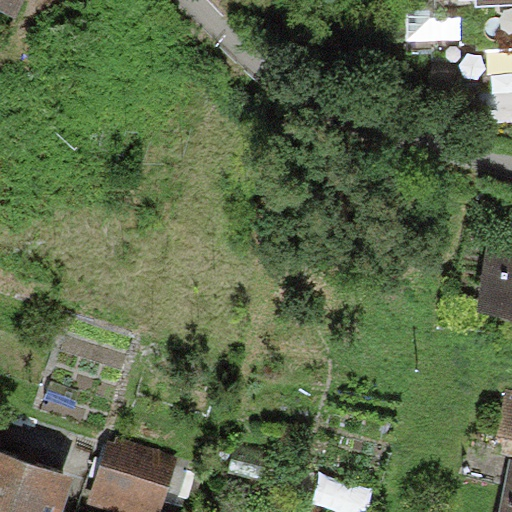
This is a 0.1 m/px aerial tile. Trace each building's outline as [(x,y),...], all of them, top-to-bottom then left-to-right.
[(511,0),(405,0),(407,53),(463,51),(463,76),(479,75),(481,127),(511,126),(511,0)] [(511,228),(485,224),(475,295),(511,301),(511,228)] [(511,388),(507,387),(496,445),(511,447),(511,388)] [(158,511),(178,455),(109,431),(87,495),(138,511),(158,511)] [(55,511),(72,466),(0,441),(0,511),(55,511)] [(511,511),(511,458),(499,511),(511,511)]
